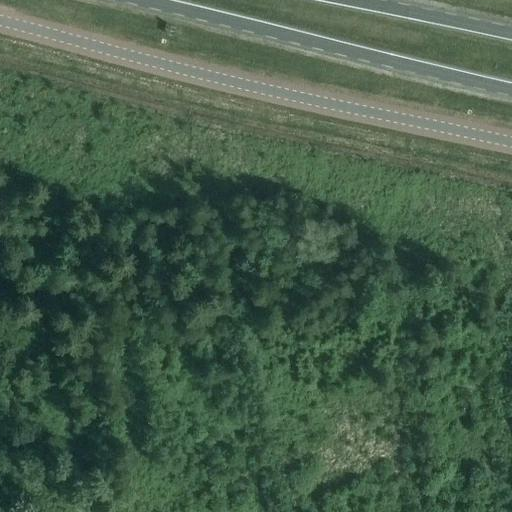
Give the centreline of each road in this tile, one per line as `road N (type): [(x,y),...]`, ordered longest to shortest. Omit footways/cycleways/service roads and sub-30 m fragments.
road 1 (unclassified): [(0,22),(511,144)]
road 2 (trunk): [(139,0),(511,90)]
road 3 (trunk): [(511,33),(344,0)]
